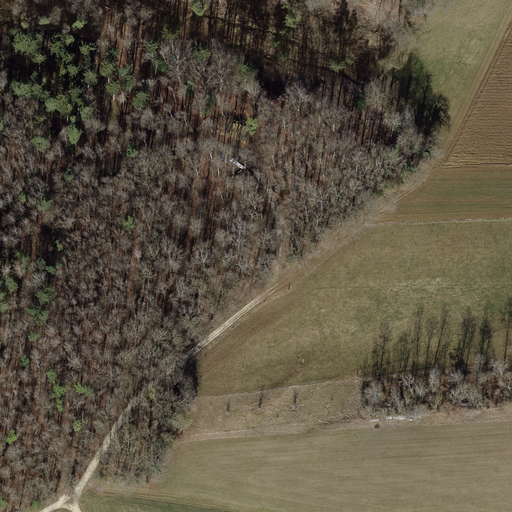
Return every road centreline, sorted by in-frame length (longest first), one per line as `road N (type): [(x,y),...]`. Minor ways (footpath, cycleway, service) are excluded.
road 1 (track): [(0,237),(21,209),(79,174),(219,145),(257,162),(276,190),(288,227),(272,285)]
road 2 (track): [(272,285),(425,172),(511,9)]
road 3 (track): [(69,498),(35,411),(27,281),(62,206),(107,169)]
road 4 (track): [(69,498),(156,381),(272,285)]
road 5 (track): [(83,485),(260,511)]
